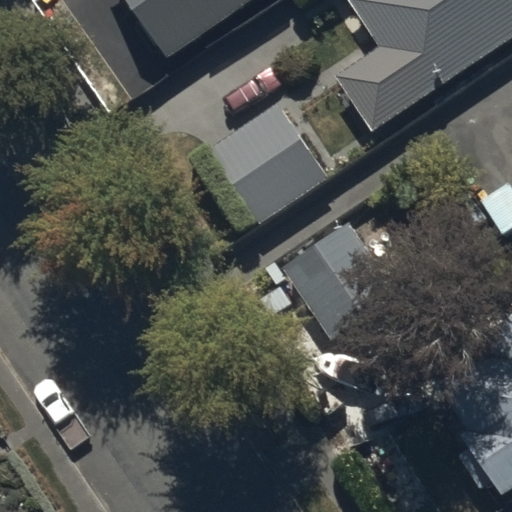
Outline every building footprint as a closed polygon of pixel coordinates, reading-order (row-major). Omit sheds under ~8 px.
[(131,0),(174,63),(267,0),(131,0)] [(345,80),(380,135),(511,47),(511,0),(356,0),(352,3),(385,53),(345,80)] [(214,158),(264,230),(332,184),(282,111),(214,158)] [(354,230),(289,274),(339,348),(403,304),(354,230)] [(511,347),(438,397),(506,501),(511,497),(511,347)]
